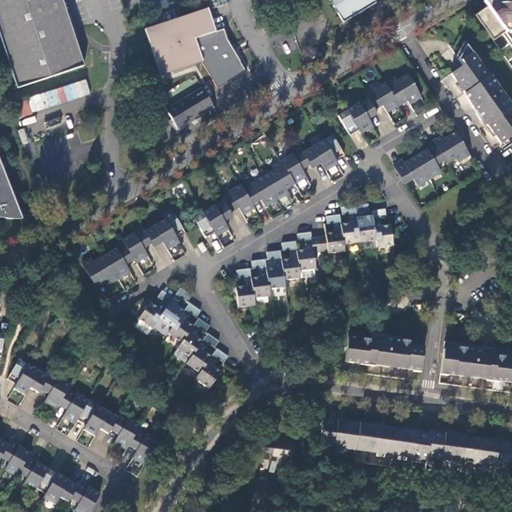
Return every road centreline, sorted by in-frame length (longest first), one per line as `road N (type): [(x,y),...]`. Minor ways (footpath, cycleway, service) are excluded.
road 1 (residential): [(290,95),(53,238),(0,257)]
road 2 (residential): [(378,166),(435,246),(443,274),(426,401)]
road 3 (residential): [(378,166),(201,278)]
road 4 (residential): [(448,0),(290,95)]
road 5 (residential): [(0,406),(121,475),(100,511)]
road 6 (tertiary): [(426,401),(325,386),(265,396)]
road 7 (tertiary): [(265,396),(207,438),(161,511)]
road 8 (residential): [(265,396),(201,278)]
road 9 (residential): [(201,278),(190,260),(102,315)]
